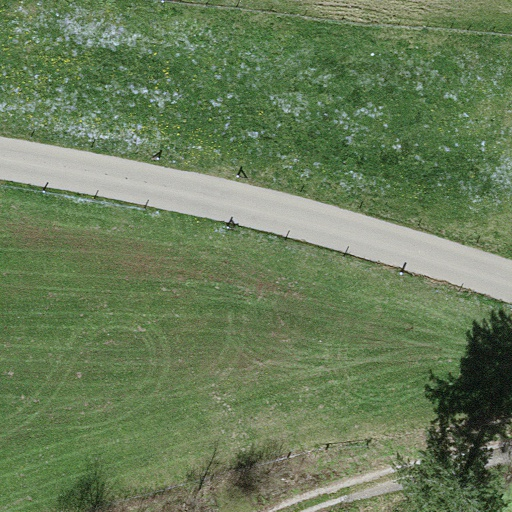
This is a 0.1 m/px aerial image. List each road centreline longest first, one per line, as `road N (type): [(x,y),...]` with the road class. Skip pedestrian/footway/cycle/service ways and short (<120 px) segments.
road 1 (unclassified): [(0,158),(318,222),(511,284)]
road 2 (track): [(511,451),(286,511)]
